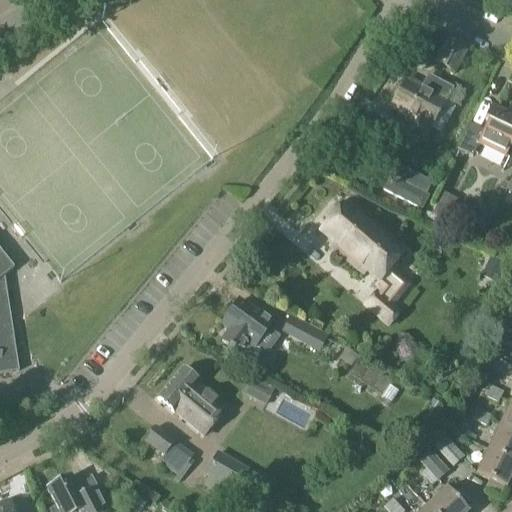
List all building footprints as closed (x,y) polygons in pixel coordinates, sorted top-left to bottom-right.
[(437,63),(455,72),(466,50),(448,41),(437,63)] [(428,76),(422,87),(406,78),(390,108),(412,120),(408,127),(410,135),(417,138),(425,135),(443,103),(445,104),(452,91),(453,90),(428,76)] [(484,130),(470,123),(457,148),(473,156),(479,143),(506,156),(511,143),(511,105),(511,104),(506,114),(499,111),(495,119),(487,115),(484,120),(488,122),(484,130)] [(390,178),(383,191),(422,210),(428,198),(425,196),(432,184),(397,166),(390,179),(390,178)] [(433,216),(446,222),(447,222),(454,207),(440,201),(435,211),(433,216)] [(391,305),(393,302),(396,304),(411,286),(391,269),(403,255),(342,206),(319,233),(333,244),(330,248),(363,275),(366,271),(379,281),(375,286),(384,294),(381,297),(377,294),(366,307),(390,326),(401,313),(391,305)] [(14,270),(0,252),(0,375),(19,372),(4,277),(14,270)] [(504,268),(489,260),(480,277),(495,285),(504,268)] [(259,368),(280,338),(268,330),(272,323),(261,315),(259,318),(238,302),(222,325),(230,331),(222,342),(241,355),(259,368)] [(316,331),(302,323),(293,339),(308,347),(316,331)] [(511,367),(493,359),(491,358),(484,373),(493,377),(495,374),(511,381),(511,367)] [(182,370),(157,400),(174,414),(175,413),(204,437),(222,416),(220,414),(201,399),(206,392),(198,385),(199,384),(182,370)] [(253,379),(248,388),(270,400),(274,391),(253,379)] [(487,386),(482,397),(500,405),(505,394),(487,386)] [(433,400),(420,419),(430,426),(443,407),(433,400)] [(511,405),(499,428),(511,434),(511,405)] [(477,410),(472,421),(486,428),(491,417),(477,410)] [(144,443),(163,458),(175,442),(155,428),(144,443)] [(511,434),(499,428),(488,452),(511,463),(511,434)] [(445,437),(433,448),(453,469),(464,459),(445,437)] [(449,473),(429,452),(418,462),(437,483),(449,473)] [(476,474),(476,475),(506,489),(507,488),(505,488),(511,474),(511,463),(488,452),(477,474),(476,474)] [(266,482),(218,454),(204,478),(208,480),(203,487),(229,503),(231,499),(235,493),(254,503),(256,499),(266,482)] [(71,479),(47,491),(56,509),(50,511),(49,511),(107,511),(101,499),(96,490),(85,496),(81,487),(76,489),(75,486),(71,479)] [(425,507),(429,511),(465,511),(444,489),(425,507)] [(403,511),(392,500),(383,509),(386,511),(403,511)]
